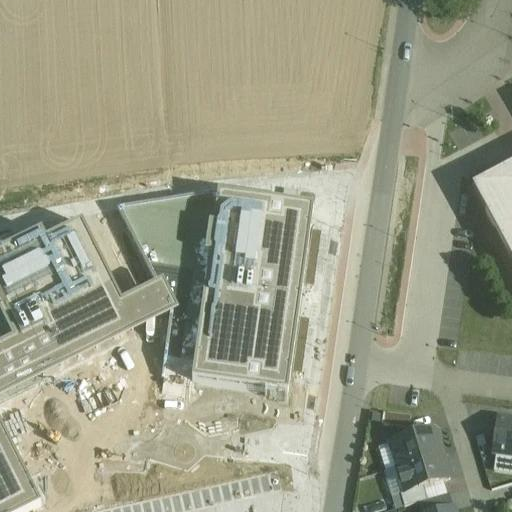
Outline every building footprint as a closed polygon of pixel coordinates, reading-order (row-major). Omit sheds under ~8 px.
[(511,169),(472,191),(511,264),(511,169)] [(0,316),(14,346),(0,352),(0,511),(34,511),(41,509),(0,425),(0,403),(165,322),(159,372),(164,373),(161,397),(191,402),(194,383),(287,396),(313,212),(213,198),(120,213),(157,291),(121,309),(81,228),(45,246),(40,238),(0,257),(0,316)] [(511,423),(498,421),(493,456),(511,458),(511,423)] [(433,433),(390,446),(397,471),(443,457),(439,445),(441,443),(439,436),(433,433)] [(443,457),(397,471),(405,496),(423,490),(451,482),(443,457)] [(405,496),(401,497),(404,510),(405,510),(420,506),(428,504),(423,490),(405,496)] [(401,497),(393,500),(396,511),(397,511),(404,510),(401,497)] [(428,504),(420,506),(422,511),(451,511),(447,498),(428,504)]
